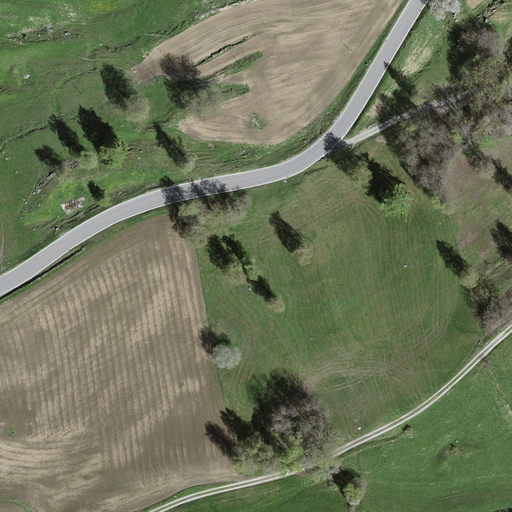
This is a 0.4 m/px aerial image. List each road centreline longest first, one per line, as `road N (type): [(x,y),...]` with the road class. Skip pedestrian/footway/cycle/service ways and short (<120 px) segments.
road 1 (tertiary): [(420,0),(353,108),(310,156),(118,212),(0,285)]
road 2 (track): [(150,511),(288,473),(385,429),(449,386),(511,328)]
road 3 (track): [(326,143),(511,80)]
